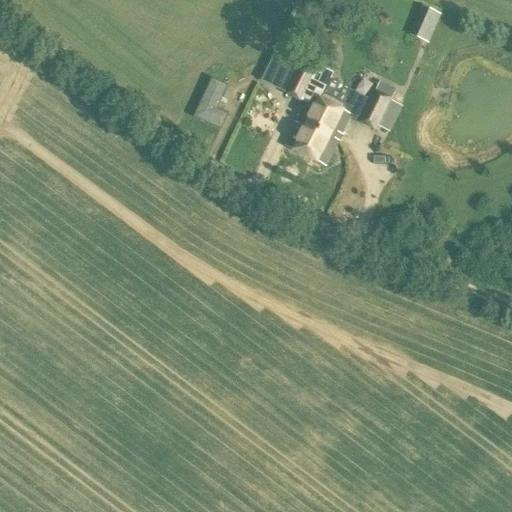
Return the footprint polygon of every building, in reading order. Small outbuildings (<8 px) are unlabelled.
[(422,8),(413,29),(432,37),(441,16),(422,8)] [(306,104),(297,121),(337,140),(348,118),(360,124),(361,122),(378,130),(391,103),(390,102),(396,90),(380,82),(374,94),(372,94),(363,111),(346,103),(342,110),(322,101),(331,81),(335,73),(318,65),(313,74),(300,101),(306,104)] [(297,67),(284,94),(300,102),(300,101),(313,74),(297,67)] [(350,91),(331,81),(322,101),(342,110),(346,103),(351,92),(350,91)] [(325,166),(337,140),(297,121),(285,147),(325,166)]
